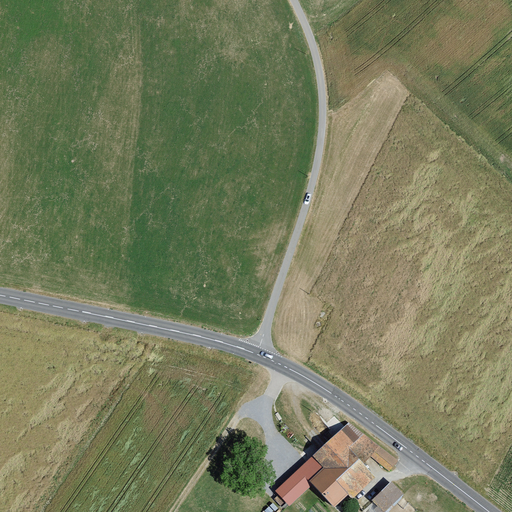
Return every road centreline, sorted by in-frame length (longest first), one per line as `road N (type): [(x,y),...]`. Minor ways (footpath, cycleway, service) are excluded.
road 1 (unclassified): [(256,353),(311,189),(323,122),(318,62),(291,0)]
road 2 (tertiary): [(256,353),(381,428),(489,511)]
road 3 (tertiary): [(0,296),(256,353)]
road 4 (track): [(274,362),(173,511)]
